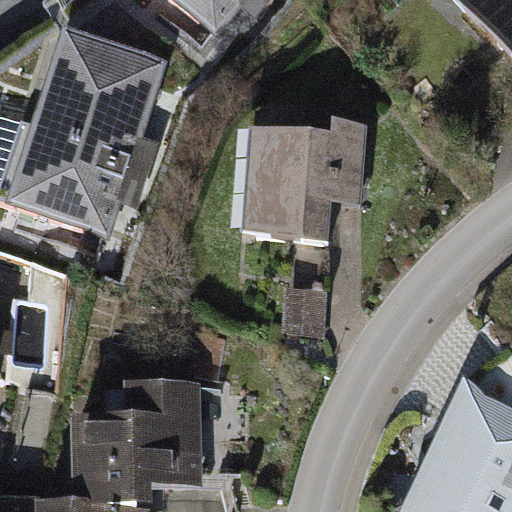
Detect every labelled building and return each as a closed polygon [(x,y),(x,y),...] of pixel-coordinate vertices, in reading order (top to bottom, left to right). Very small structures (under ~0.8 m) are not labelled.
[(170,0),(219,40),(252,0),(170,0)] [(511,0),(448,0),(511,69),(511,0)] [(167,76),(56,41),(0,214),(112,250),(167,76)] [(371,139),(253,130),(245,240),(330,246),(333,205),(366,207),(371,139)] [(0,511),(151,511),(151,500),(202,498),(199,396),(127,400),(126,433),(72,435),(71,511),(43,511),(43,508),(5,509),(4,484),(0,484),(0,511)] [(511,511),(511,428),(463,404),(409,511),(511,511)]
